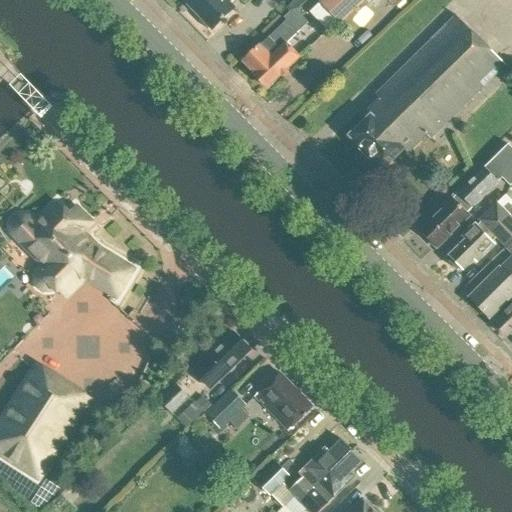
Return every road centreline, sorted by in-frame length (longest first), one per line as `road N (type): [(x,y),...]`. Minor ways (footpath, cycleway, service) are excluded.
road 1 (residential): [(437,511),(386,450),(0,63)]
road 2 (secondary): [(511,406),(112,0)]
